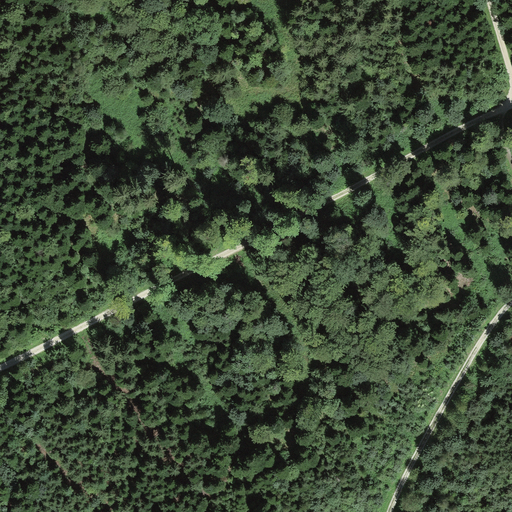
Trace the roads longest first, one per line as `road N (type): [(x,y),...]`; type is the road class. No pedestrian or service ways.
road 1 (track): [(511,105),(0,366)]
road 2 (track): [(391,511),(495,319),(511,304)]
